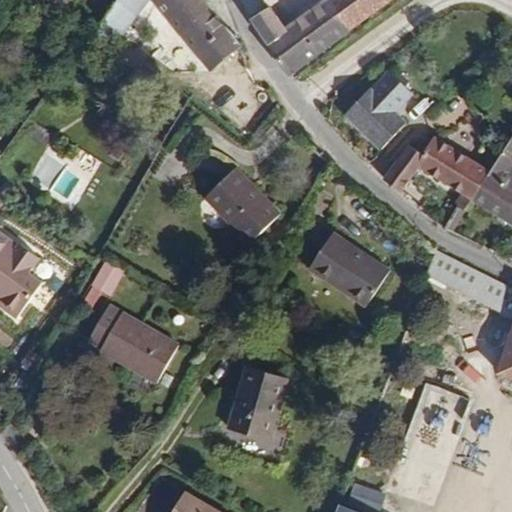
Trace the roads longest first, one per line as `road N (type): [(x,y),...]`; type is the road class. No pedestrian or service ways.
road 1 (residential): [(298,108),(396,206),(511,278)]
road 2 (residential): [(435,0),(298,108)]
road 3 (residential): [(233,0),(239,29),(298,108)]
